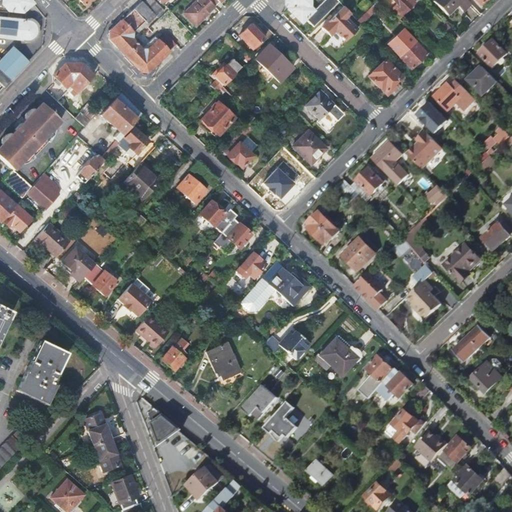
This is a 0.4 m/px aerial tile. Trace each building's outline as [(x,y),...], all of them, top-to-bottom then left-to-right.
[(4,0),(4,4),(9,10),(22,12),(34,2),(31,0),(4,0)] [(140,4),(110,33),(110,41),(140,73),(148,72),(174,45),(166,38),(160,44),(156,40),(148,48),(150,52),(149,53),(145,53),(134,41),(135,38),(137,40),(142,35),(144,37),(151,29),(148,26),(155,19),(156,21),(163,15),(148,0),(142,6),(140,4)] [(188,7),(184,11),(185,12),(184,13),(195,25),(206,14),(207,14),(214,7),(206,0),(196,0),(196,1),(190,7),(188,7)] [(290,8),(289,11),(302,24),(306,20),(313,28),(339,3),(336,0),(325,0),(315,11),(312,7),(311,0),(283,0),(284,1),(287,1),(287,8),(290,8)] [(364,0),(358,6),(363,11),(370,4),(365,0),(364,0)] [(383,0),(382,1),(399,19),(416,3),(413,0),(383,0)] [(434,0),(433,1),(447,15),(457,5),(464,12),(472,4),(467,0),(434,0)] [(343,7),(336,15),(321,29),(330,38),(335,33),(345,43),(357,31),(346,20),(351,15),(343,7)] [(28,20),(0,16),(0,37),(27,40),(30,40),(31,39),(33,38),(35,37),(36,35),(37,33),(37,30),(37,28),(36,25),(34,23),(33,22),(31,20),(28,20)] [(252,23),(240,36),(253,50),(265,37),(252,23)] [(481,54),(495,68),(509,54),(495,40),(481,54)] [(399,47),(394,52),(411,70),(427,55),(414,42),(404,52),(399,47)] [(256,60),(279,83),(292,69),(285,63),(287,62),(269,45),(256,60)] [(13,47),(0,60),(0,69),(11,80),(28,62),(13,47)] [(226,65),(214,78),(217,81),(222,86),(240,68),(233,60),(227,66),(226,65)] [(385,60),(367,76),(385,94),(401,77),(385,60)] [(93,76),(81,63),(73,64),(65,64),(53,76),(70,92),(74,89),(77,92),(93,76)] [(485,67),(472,80),(486,95),(499,82),(485,67)] [(0,83),(4,88),(7,85),(11,80),(0,69),(0,83)] [(217,81),(212,86),(217,92),(222,86),(217,81)] [(448,91),(445,88),(437,97),(450,111),(458,104),(466,112),(477,101),(459,82),(454,87),(453,86),(448,91)] [(102,115),(119,130),(114,136),(118,140),(130,125),(140,114),(128,100),(121,92),(102,115)] [(332,105),(319,92),(306,106),(319,119),(317,121),(328,131),(339,119),(328,109),(332,105)] [(16,130),(0,147),(0,157),(13,169),(14,169),(29,154),(45,136),(61,119),(43,102),(26,120),(29,123),(26,127),(22,124),(21,122),(15,129),(16,130)] [(218,103),(202,120),(219,136),(235,119),(218,103)] [(432,104),(421,115),(437,133),(449,121),(432,104)] [(85,107),(81,110),(91,120),(95,116),(85,107)] [(81,110),(76,116),(86,125),(91,120),(81,110)] [(223,151),(228,156),(227,157),(236,165),(237,164),(242,169),(253,157),(239,144),(238,145),(236,143),(241,137),(242,138),(253,127),(254,127),(259,122),(254,117),(232,139),(233,140),(223,151)] [(140,161),(153,147),(146,140),(147,139),(137,130),(136,131),(130,125),(118,140),(102,157),(105,160),(118,145),(131,157),(132,156),(134,157),(133,159),(138,164),(140,161)] [(504,144),(511,136),(503,127),(498,132),(501,135),(496,139),(502,146),(504,144)] [(292,147),(310,165),(326,149),(308,131),(292,147)] [(422,143),(409,155),(424,170),(445,149),(427,131),(418,140),(422,143)] [(45,136),(29,154),(33,157),(49,139),(45,136)] [(398,162),(405,155),(392,141),(373,159),(388,174),(400,186),(411,175),(398,162)] [(94,156),(77,175),(85,182),(105,160),(102,157),(99,154),(97,156),(96,157),(94,156)] [(493,157),(485,166),(490,170),(498,162),(493,157)] [(122,182),(140,200),(158,179),(140,161),(138,164),(122,182)] [(299,162),(270,192),(279,201),(309,172),(299,162)] [(3,180),(18,193),(22,197),(32,186),(14,169),(13,169),(3,180)] [(371,169),(353,187),(357,191),(360,194),(363,197),(368,192),(373,196),(388,181),(381,174),(379,176),(371,169)] [(22,197),(30,205),(35,199),(46,209),(64,189),(44,172),(32,186),(22,197)] [(205,191),(187,175),(176,188),(193,204),(205,191)] [(341,186),(351,196),(357,191),(353,187),(347,180),(341,186)] [(440,186),(428,197),(436,204),(437,203),(447,193),(440,186)] [(0,221),(1,221),(3,219),(15,205),(0,190),(0,221)] [(77,191),(70,199),(75,204),(83,196),(77,191)] [(368,192),(363,197),(368,202),(374,197),(373,196),(368,192)] [(447,193),(437,203),(440,205),(442,204),(450,196),(447,193)] [(360,194),(352,203),(354,205),(363,197),(360,194)] [(210,202),(198,215),(220,234),(232,220),(235,217),(228,210),(224,215),(210,202)] [(15,205),(3,219),(10,225),(12,223),(20,230),(31,218),(16,204),(15,205)] [(495,215),(502,223),(509,217),(502,209),(495,215)] [(322,213),(311,224),(313,225),(311,229),(319,236),(333,221),(330,219),(329,220),(322,213)] [(146,220),(140,215),(131,225),(137,230),(146,220)] [(220,234),(238,249),(251,235),(238,224),(238,225),(232,220),(220,234)] [(333,221),(319,236),(326,244),(329,241),(331,243),(341,233),(334,225),(336,224),(333,221)] [(37,237),(57,255),(70,241),(50,223),(37,237)] [(422,223),(405,239),(408,243),(426,227),(422,223)] [(485,240),(495,252),(511,238),(501,225),(485,240)] [(363,238),(345,257),(360,272),(378,255),(363,238)] [(405,239),(395,248),(394,250),(402,257),(412,247),(408,243),(405,239)] [(63,260),(74,271),(75,270),(83,277),(95,264),(75,246),(63,260)] [(468,246),(445,266),(461,284),(471,275),(468,272),(481,260),(468,246)] [(419,256),(426,263),(431,260),(424,252),(419,256)] [(264,266),(251,254),(235,271),(236,276),(240,280),(244,279),(247,276),(252,280),(264,266)] [(274,263),(241,301),(241,308),(248,313),(255,313),(273,292),(292,308),(297,301),(292,297),(302,287),(274,263)] [(83,277),(104,296),(117,283),(95,264),(83,277)] [(427,281),(435,274),(428,266),(419,275),(426,282),(427,281)] [(81,281),(83,277),(75,270),(74,271),(72,273),(81,281)] [(368,298),(380,310),(389,301),(381,293),(385,290),(369,274),(356,286),(368,298)] [(435,289),(427,281),(426,282),(409,297),(420,308),(418,310),(427,320),(444,305),(432,292),(435,289)] [(131,282),(118,298),(124,304),(123,306),(129,312),(131,310),(137,316),(151,300),(131,282)] [(0,333),(11,311),(0,306),(0,333)] [(150,313),(136,330),(156,348),(170,331),(150,313)] [(455,352),(467,364),(493,338),(482,326),(455,352)] [(278,345),(295,360),(308,345),(294,332),(291,336),(288,334),(279,344),(278,345)] [(270,336),(262,345),(271,353),(278,345),(279,344),(270,336)] [(66,352),(40,340),(15,390),(45,404),(55,385),(51,383),(66,352)] [(346,351),(334,340),(320,356),(341,375),(358,355),(349,347),(346,351)] [(170,350),(158,364),(164,369),(166,371),(168,368),(173,372),(178,365),(180,367),(185,362),(180,359),(183,355),(180,352),(182,350),(182,343),(179,341),(171,351),(170,350)] [(239,372),(226,344),(205,354),(216,378),(220,376),(222,380),(239,372)] [(373,375),(360,390),(370,400),(378,391),(384,384),(383,383),(394,370),(378,357),(367,370),(373,375)] [(474,379),(488,394),(504,378),(489,364),(474,379)] [(385,383),(384,384),(378,391),(390,401),(395,395),(402,400),(414,385),(397,370),(385,383)] [(424,384),(414,396),(421,402),(431,391),(424,384)] [(278,399),(264,386),(244,410),(252,417),(259,409),(265,414),(278,399)] [(290,400),(267,426),(278,436),(282,440),(287,434),(291,436),(300,426),(289,416),(297,406),(290,400)] [(150,414),(162,445),(181,430),(156,409),(150,414)] [(424,426),(407,411),(395,426),(394,425),(387,433),(396,441),(397,440),(402,444),(409,436),(413,439),(424,426)] [(82,420),(93,446),(110,439),(104,424),(102,425),(101,422),(103,422),(99,413),(82,420)] [(253,422),(243,433),(253,442),(263,431),(253,422)] [(278,436),(267,426),(263,431),(253,442),(252,443),(263,453),(278,436)] [(432,462),(448,444),(441,438),(439,439),(430,431),(415,448),(432,462)] [(12,435),(0,447),(0,468),(23,445),(12,435)] [(474,447),(461,435),(442,457),(455,469),(474,447)] [(110,439),(93,446),(98,460),(115,454),(110,439)] [(485,446),(475,457),(481,462),(491,452),(485,446)] [(369,447),(362,455),(367,460),(374,452),(369,447)] [(212,456),(206,462),(209,465),(212,462),(216,459),(212,456)] [(452,472),(455,469),(442,457),(439,461),(452,472)] [(197,463),(203,470),(207,467),(209,465),(206,462),(202,458),(197,463)] [(405,467),(399,461),(391,471),(397,476),(405,467)] [(306,472),(324,487),(332,477),(315,462),(306,472)] [(468,465),(455,480),(459,484),(456,487),(463,494),(464,492),(466,494),(468,492),(472,495),(486,480),(468,465)] [(203,470),(190,482),(203,499),(221,483),(207,467),(203,470)] [(505,468),(494,480),(502,487),(511,476),(505,468)] [(111,481),(122,510),(138,504),(135,498),(137,497),(133,485),(131,486),(126,475),(111,481)] [(66,480),(50,498),(65,511),(67,511),(82,495),(66,480)] [(207,509),(209,511),(228,511),(223,508),(236,494),(233,491),(240,485),(235,481),(207,509)] [(393,496),(379,484),(367,498),(369,500),(367,502),(373,506),(374,504),(381,510),(393,496)] [(121,511),(143,511),(140,503),(138,504),(122,510),(121,511)]
